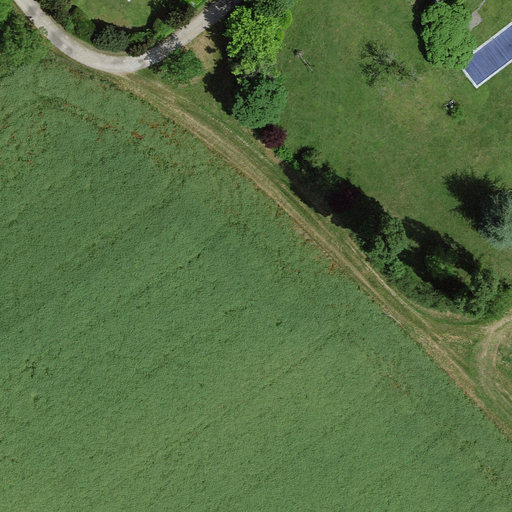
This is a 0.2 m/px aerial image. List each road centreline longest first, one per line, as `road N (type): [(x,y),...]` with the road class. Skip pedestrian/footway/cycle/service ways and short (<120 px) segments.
road 1 (track): [(112,64),(195,109),(248,150),(511,414)]
road 2 (track): [(230,0),(154,55),(122,64),(78,52),(26,0)]
